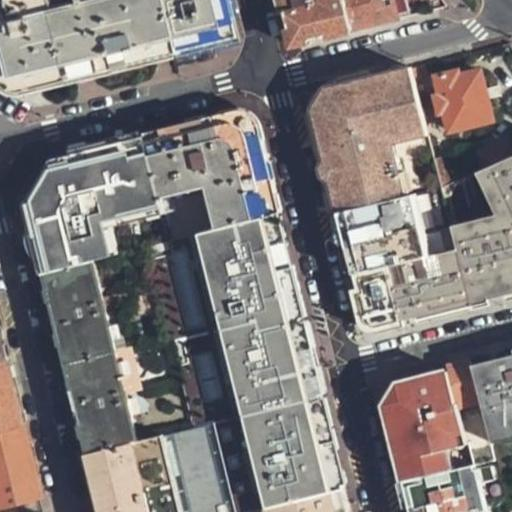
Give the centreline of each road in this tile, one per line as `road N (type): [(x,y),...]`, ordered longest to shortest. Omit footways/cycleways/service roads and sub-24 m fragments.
road 1 (residential): [(270,79),(345,368)]
road 2 (residential): [(69,511),(0,231)]
road 3 (residential): [(0,147),(270,79)]
road 4 (residential): [(511,18),(270,79)]
road 5 (residential): [(345,368),(511,322)]
road 6 (residential): [(345,368),(381,511)]
